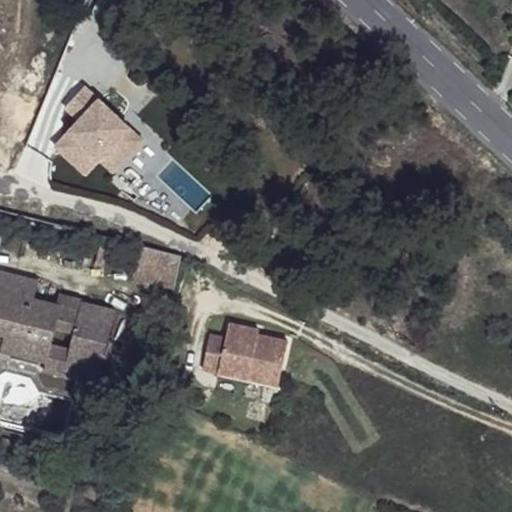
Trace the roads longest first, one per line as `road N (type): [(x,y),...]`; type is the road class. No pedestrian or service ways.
road 1 (residential): [(0,183),(123,205),(511,398)]
road 2 (primary): [(361,0),(511,141)]
